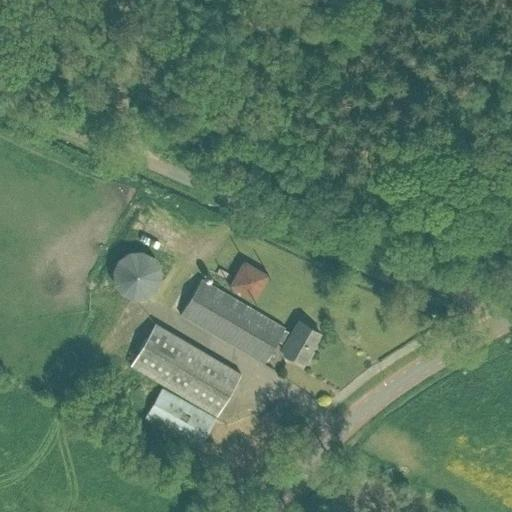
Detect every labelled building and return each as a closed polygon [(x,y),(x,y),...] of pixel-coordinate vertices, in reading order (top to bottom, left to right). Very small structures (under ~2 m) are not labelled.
[(154,245),(164,224),(138,211),(127,231),(154,245)] [(120,255),(117,258),(115,261),(112,270),(112,279),(113,284),(115,288),(118,291),(123,295),(127,297),(131,298),(135,299),(140,299),(143,298),(148,296),(155,290),(157,287),(159,283),(161,278),(160,269),(158,264),(155,260),(152,256),(149,253),(144,251),(139,250),(134,250),(129,251),(124,252),(120,255)] [(237,251),(223,279),(249,293),(263,264),(237,251)] [(179,315),(264,363),(277,341),(284,344),(280,350),(303,363),(320,334),(297,321),(290,333),(283,329),(284,327),(200,279),(179,315)] [(215,415),(240,373),(154,322),(129,364),(215,415)] [(161,388),(144,417),(197,447),(214,418),(161,388)]
